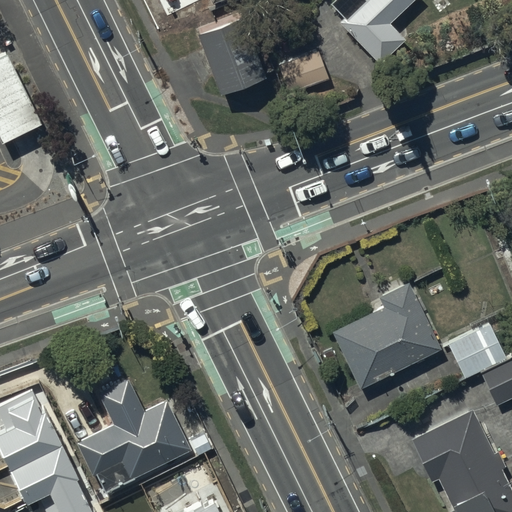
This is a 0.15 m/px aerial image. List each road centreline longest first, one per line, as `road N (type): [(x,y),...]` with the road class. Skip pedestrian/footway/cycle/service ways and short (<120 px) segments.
road 1 (secondary): [(181,224),(511,104)]
road 2 (secondary): [(181,224),(322,511)]
road 3 (secondary): [(67,0),(181,224)]
road 4 (secondary): [(181,224),(0,295)]
